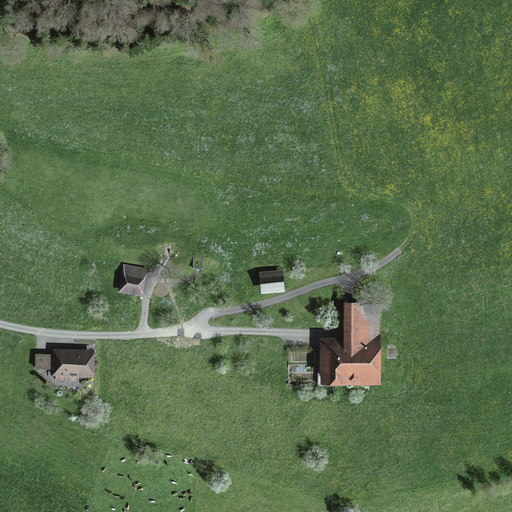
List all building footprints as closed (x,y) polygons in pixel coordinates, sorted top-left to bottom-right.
[(206,257),(195,256),(195,268),(206,268),(206,257)] [(126,266),(122,287),(138,290),(142,269),(126,266)] [(278,286),(276,276),(261,278),(262,289),(278,286)] [(325,365),(325,378),(347,378),(347,376),(378,376),(379,324),(376,324),(376,307),(358,307),(358,303),(346,303),(345,343),(325,343),(325,355),(323,360),(325,365)] [(56,380),(78,380),(79,371),(89,371),(89,355),(57,354),(56,380)]
